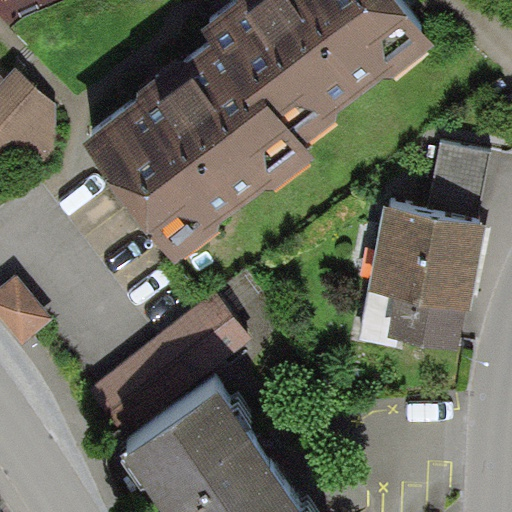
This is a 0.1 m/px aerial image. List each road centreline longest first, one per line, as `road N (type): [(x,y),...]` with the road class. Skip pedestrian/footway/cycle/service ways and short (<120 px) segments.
road 1 (residential): [(511,306),(494,511)]
road 2 (tertiary): [(66,511),(26,429),(0,397)]
